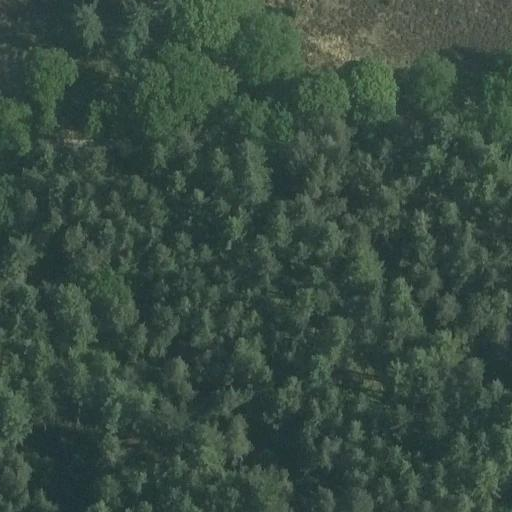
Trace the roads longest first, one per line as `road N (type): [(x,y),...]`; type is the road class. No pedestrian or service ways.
road 1 (track): [(511,142),(0,143)]
road 2 (track): [(209,0),(233,144)]
